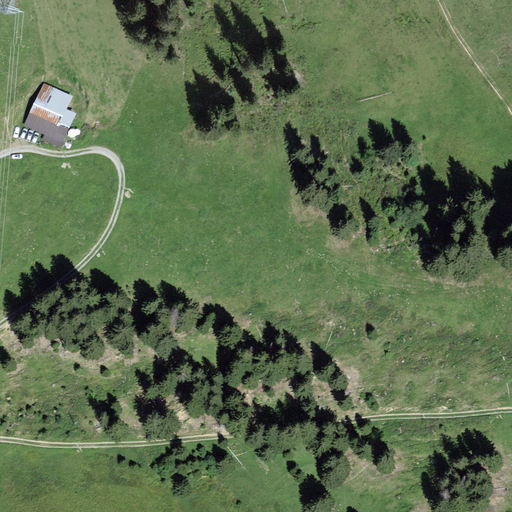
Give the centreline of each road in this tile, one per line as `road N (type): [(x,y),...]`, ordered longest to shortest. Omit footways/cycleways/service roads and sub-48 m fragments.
road 1 (track): [(511,412),(73,449),(0,441)]
road 2 (track): [(0,326),(89,257),(116,212),(120,174),(104,153),(0,155)]
